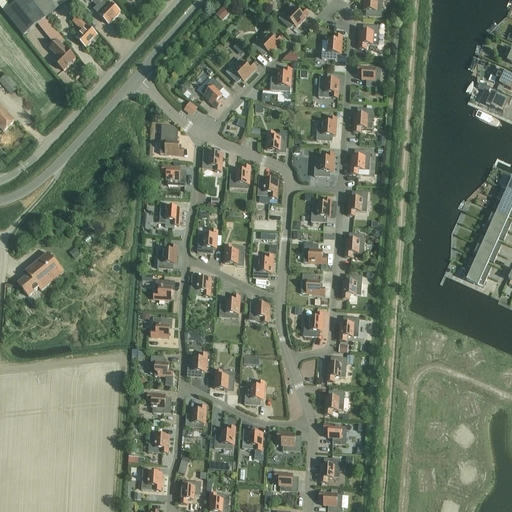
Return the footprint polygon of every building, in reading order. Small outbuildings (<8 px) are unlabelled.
[(23,37),(27,33),(37,25),(55,47),(52,49),(55,52),(53,53),(58,58),(54,62),(64,72),(75,60),(62,45),(66,41),(46,18),(31,0),(15,0),(17,2),(4,13),(23,37)] [(31,0),(46,18),(67,2),(64,0),(31,0)] [(120,14),(106,0),(104,0),(100,4),(94,10),(100,16),(99,16),(109,26),(120,14)] [(364,0),(364,13),(375,14),(375,19),(381,19),(382,2),(377,1),(377,0),(364,0)] [(225,7),(216,16),(223,22),(231,13),(230,13),(225,8),(225,7)] [(80,20),(84,16),(78,10),(74,14),(80,20)] [(296,28),(308,15),(304,11),(300,15),(296,10),(287,19),(283,15),(279,20),(288,29),(292,24),(296,28)] [(86,49),(97,38),(77,18),(73,23),(83,33),(76,40),(86,49)] [(366,46),(377,47),(379,28),(366,27),(366,33),(360,33),(359,51),(366,51),(366,46)] [(270,55),(282,43),(278,38),(274,42),(270,37),(261,46),(257,42),(253,47),(262,56),(266,52),(270,55)] [(323,54),(322,60),(335,61),(335,55),(341,55),(342,38),(335,37),(335,42),(329,42),(329,43),(323,43),(323,54)] [(238,46),(234,50),(239,55),(243,51),(238,46)] [(248,68),(240,61),(226,74),(236,83),(240,79),(244,82),(256,69),(251,65),(248,68)] [(497,67),(494,73),(498,75),(496,79),(501,82),(499,86),(511,91),(511,89),(511,75),(511,77),(504,74),(505,71),(497,67)] [(367,82),(366,88),(379,89),(380,70),(358,69),(357,75),(362,75),(362,82),(367,82)] [(272,79),(271,92),(281,93),(281,88),(290,89),(292,71),(285,70),(284,76),(278,75),(278,80),(272,79)] [(0,81),(12,95),(18,89),(19,89),(7,75),(0,81)] [(319,99),(337,100),(339,83),(326,82),(327,79),(320,79),(319,99)] [(222,97),(219,94),(223,90),(214,81),(201,94),(217,110),(221,105),(218,102),(222,97)] [(182,88),(178,93),(182,96),(183,96),(185,93),(186,92),(182,88)] [(185,93),(183,96),(187,100),(188,100),(190,102),(193,98),(186,92),(185,93)] [(488,102),(487,107),(491,109),(503,114),(507,105),(509,106),(511,101),(504,98),(503,100),(492,95),(488,102)] [(0,129),(4,133),(15,122),(0,106),(0,129)] [(355,116),(353,134),(360,135),(360,130),(372,130),(373,111),(360,111),(360,117),(355,116)] [(317,136),(317,142),(329,143),(330,137),(335,137),(336,120),(330,119),(329,124),(323,124),(322,136),(317,136)] [(239,121),(237,126),(245,129),(247,124),(239,121)] [(165,156),(183,157),(184,151),(179,151),(179,144),(177,144),(178,132),(173,128),(163,127),(161,144),(166,144),(165,156)] [(287,135),(268,134),(267,151),(279,152),(279,154),(286,155),(287,135)] [(210,155),(211,153),(204,152),(203,165),(209,166),(209,168),(215,168),(215,173),(221,174),(223,156),(210,155)] [(369,172),(370,153),(357,152),(357,158),(352,158),(351,175),(357,176),(358,171),(369,172)] [(327,160),(315,159),(314,178),(327,179),(327,173),(333,173),(334,156),(327,155),(327,160)] [(163,168),(162,175),(167,175),(167,182),(168,182),(168,187),(178,188),(185,188),(186,175),(180,175),(180,170),(163,168)] [(249,186),(250,168),(244,168),(243,172),(237,172),(237,177),(231,176),(230,189),(237,190),(237,185),(249,186)] [(511,180),(507,178),(503,188),(511,191),(511,180)] [(258,192),(258,197),(270,198),(270,200),(276,200),(278,183),(266,182),(266,180),(259,179),(258,192)] [(497,201),(511,207),(511,197),(501,192),(497,201)] [(355,194),(354,200),(349,199),(348,217),(354,217),(355,213),(366,213),(368,194),(355,194)] [(324,205),(312,204),(311,223),(324,224),(324,218),(330,219),(331,201),(324,200),(324,205)] [(511,207),(497,201),(493,210),(511,218),(511,207)] [(160,219),(160,225),(165,225),(165,229),(172,229),(172,227),(179,228),(179,220),(180,210),(168,209),(168,207),(161,206),(160,219)] [(491,215),(487,224),(508,233),(511,224),(491,215)] [(270,224),(267,229),(274,233),(277,228),(270,224)] [(508,233),(487,224),(483,233),(504,242),(508,233)] [(217,232),(211,232),(211,237),(199,236),(198,255),(211,256),(211,250),(216,250),(217,232)] [(352,235),(352,241),(346,241),(345,259),(352,260),(352,255),(363,256),(365,236),(352,235)] [(481,238),(477,246),(498,256),(502,247),(481,238)] [(304,264),(327,265),(327,259),(322,258),(322,252),(318,252),(318,246),(305,245),(304,264)] [(473,255),(494,265),(498,256),(477,246),(473,255)] [(158,264),(158,270),(170,271),(171,265),(176,266),(177,248),(171,247),(170,252),(164,252),(164,253),(159,252),(158,264)] [(245,248),(226,247),(225,265),(237,266),(237,268),(243,268),(245,248)] [(75,249),(69,253),(74,260),(80,255),(75,249)] [(28,277),(18,285),(28,298),(39,289),(41,292),(64,274),(48,255),(26,273),(28,277)] [(254,273),(253,280),(266,281),(266,276),(272,276),(273,257),(266,257),(266,262),(260,261),(260,262),(255,262),(254,273)] [(491,269),(471,260),(467,269),(487,278),(491,269)] [(487,278),(467,269),(463,278),(483,287),(487,278)] [(320,283),(316,283),(316,277),(303,276),(302,295),(325,297),(325,290),(320,290),(320,283)] [(192,277),(192,290),(198,290),(198,292),(204,293),(204,298),(210,298),(211,281),(199,280),(199,278),(192,277)] [(361,297),(362,278),(349,277),(349,283),(344,283),(342,301),(349,301),(349,296),(361,297)] [(154,295),(154,301),(171,302),(172,290),(174,290),(175,284),(162,283),(156,282),(155,295),(154,295)] [(227,307),(220,306),(219,319),(226,320),(227,315),(239,316),(240,298),(234,297),(233,302),(227,302),(227,307)] [(262,319),(262,324),(269,325),(270,307),(258,306),(258,304),(251,303),(250,316),(256,317),(256,319),(262,319)] [(305,319),(304,338),(317,339),(317,333),(322,333),(323,316),(317,315),(317,320),(305,319)] [(346,319),(346,325),(341,325),(340,343),(346,343),(346,338),(358,339),(359,320),(346,319)] [(152,333),(151,339),(169,340),(170,328),(172,328),(172,321),(159,321),(153,320),(152,333)] [(187,335),(187,343),(195,343),(196,335),(187,335)] [(188,361),(188,372),(187,379),(200,379),(201,373),(206,374),(207,356),(200,355),(200,360),(194,360),(194,361),(188,361)] [(151,365),(150,376),(155,376),(155,377),(166,378),(165,387),(172,388),(173,379),(173,372),(168,372),(169,365),(164,365),(164,359),(152,358),(151,365)] [(328,365),(327,383),(334,383),(334,378),(345,379),(346,365),(347,360),(334,359),(333,365),(328,365)] [(216,373),(215,390),(227,391),(227,393),(234,394),(234,381),(235,374),(223,373),(216,373)] [(258,383),(258,388),(251,388),(251,389),(246,389),(245,406),(258,407),(258,401),(263,401),(265,384),(258,383)] [(325,416),(331,417),(332,412),(338,412),(338,411),(343,411),(344,394),(332,393),(331,399),(326,399),(325,416)] [(148,396),(147,402),(152,403),(152,409),(153,409),(153,414),(164,415),(170,416),(171,403),(165,402),(166,397),(148,396)] [(187,416),(186,429),(203,430),(204,425),(205,425),(206,408),(200,407),(199,412),(193,412),(193,417),(187,416)] [(342,428),(324,426),(324,433),(329,433),(328,440),(333,440),(333,446),(345,447),(347,429),(342,429),(342,428)] [(216,437),(215,450),(221,450),(231,451),(232,446),(234,447),(235,429),(229,428),(228,433),(222,433),(222,438),(216,437)] [(243,445),(243,452),(255,453),(261,453),(263,435),(251,434),(251,432),(244,432),(244,437),(243,445)] [(149,447),(149,453),(161,454),(161,455),(168,455),(169,438),(157,437),(157,435),(150,434),(149,447)] [(278,434),(277,441),(282,441),(282,448),(284,448),(283,453),(294,453),(300,454),(301,441),(295,441),(295,436),(278,434)] [(320,484),(327,485),(327,480),(339,480),(340,462),(327,461),(327,467),(322,466),(320,484)] [(210,464),(209,472),(217,472),(218,465),(210,464)] [(142,492),(161,493),(162,475),(150,474),(150,472),(143,472),(142,492)] [(275,475),(275,481),(280,481),(279,493),(298,494),(299,481),(293,481),(293,476),(275,475)] [(182,488),(181,506),(187,506),(188,501),(194,501),(194,497),(200,497),(201,484),(184,483),(183,488),(182,488)] [(320,494),(319,501),(324,501),(324,507),(329,508),(328,511),(341,511),(342,497),(337,497),(338,496),(320,494)] [(228,511),(229,497),(211,496),(209,511),(228,511)]
